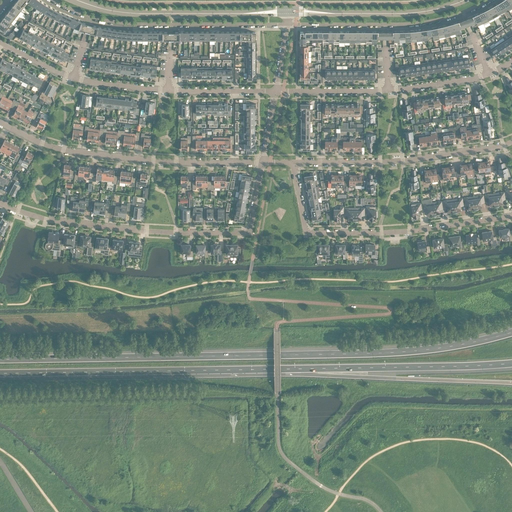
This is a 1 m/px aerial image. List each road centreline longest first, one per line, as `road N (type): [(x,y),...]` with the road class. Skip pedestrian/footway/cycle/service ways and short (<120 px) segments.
road 1 (motorway): [(511,331),(403,351),(0,359)]
road 2 (residential): [(0,202),(63,221),(249,233),(262,161)]
road 3 (motorway): [(0,373),(305,368)]
road 4 (residential): [(293,161),(311,233),(411,231),(511,216)]
road 5 (residential): [(0,122),(69,150),(262,161)]
road 6 (residential): [(52,0),(117,24),(288,24)]
road 7 (residential): [(293,161),(404,160),(511,141)]
road 8 (residential): [(288,24),(424,24),(491,0)]
road 9 (motorway): [(305,368),(511,382)]
road 10 (motorway): [(305,368),(511,363)]
road 11 (secondary): [(241,14),(134,14),(74,0)]
road 12 (secondary): [(466,0),(429,11),(342,14)]
